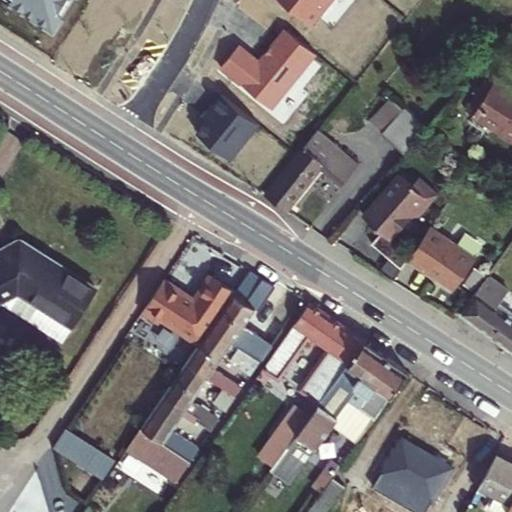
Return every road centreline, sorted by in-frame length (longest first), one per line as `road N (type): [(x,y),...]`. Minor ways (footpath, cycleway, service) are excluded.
road 1 (secondary): [(511,394),(116,145)]
road 2 (residential): [(204,0),(170,68),(116,145)]
road 3 (secondary): [(116,145),(0,69)]
